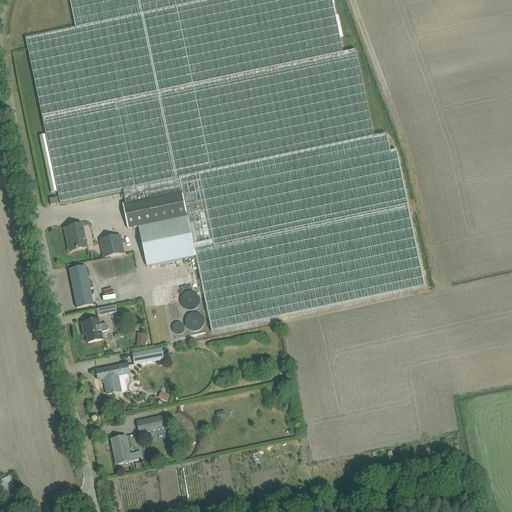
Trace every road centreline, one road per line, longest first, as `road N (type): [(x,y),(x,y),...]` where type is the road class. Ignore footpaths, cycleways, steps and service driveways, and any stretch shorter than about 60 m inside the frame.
road 1 (unclassified): [(98,489),(8,48),(12,0)]
road 2 (track): [(494,511),(484,468),(303,511)]
